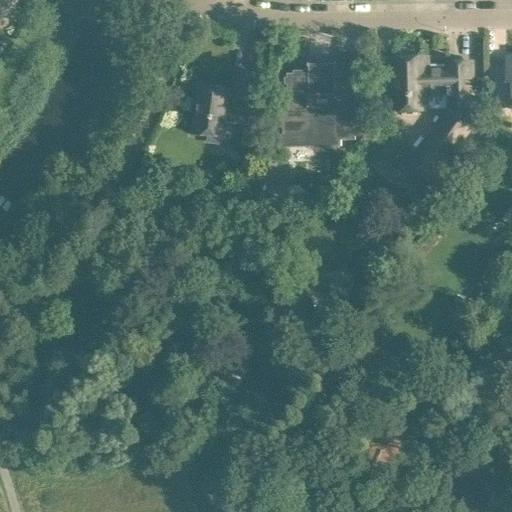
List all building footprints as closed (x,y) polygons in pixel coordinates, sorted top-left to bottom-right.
[(0,0),(0,15),(13,0),(0,0)] [(430,185),(473,123),(472,61),(447,62),(447,68),(428,68),(428,56),(392,57),(393,111),(429,110),(429,109),(446,108),(446,119),(410,171),(430,185)] [(283,135),(282,135),(282,144),(309,144),(310,147),(342,146),(342,140),(356,140),(355,82),(361,82),(361,69),(354,69),(354,63),(336,64),(335,62),(308,63),(308,73),(287,73),(288,89),(285,89),(285,110),(282,110),(283,135)] [(248,123),(254,73),(238,71),(236,89),(199,85),(193,133),(224,137),(226,120),(248,123)] [(511,210),(509,208),(502,219),(511,225),(511,210)] [(278,288),(267,299),(286,318),(297,307),(289,299),(278,288)] [(78,355),(67,370),(78,378),(89,364),(78,355)] [(219,360),(209,373),(222,382),(232,369),(219,360)] [(153,410),(165,394),(136,372),(124,388),(153,410)]
